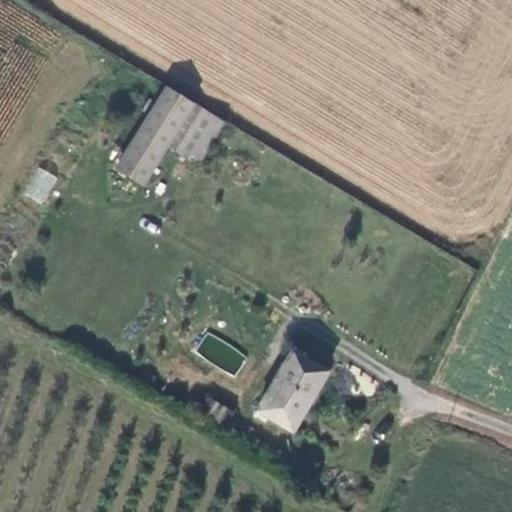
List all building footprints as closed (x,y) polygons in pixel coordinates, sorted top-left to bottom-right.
[(223,121),(163,85),(114,168),(143,186),(166,147),(197,165),(223,121)] [(43,205),(58,177),(37,166),(22,194),(43,205)] [(325,376),(290,353),(256,413),(293,434),(325,376)] [(209,398),(199,417),(221,431),(232,413),(209,398)] [(277,457),(234,432),(228,442),(271,467),(277,457)]
